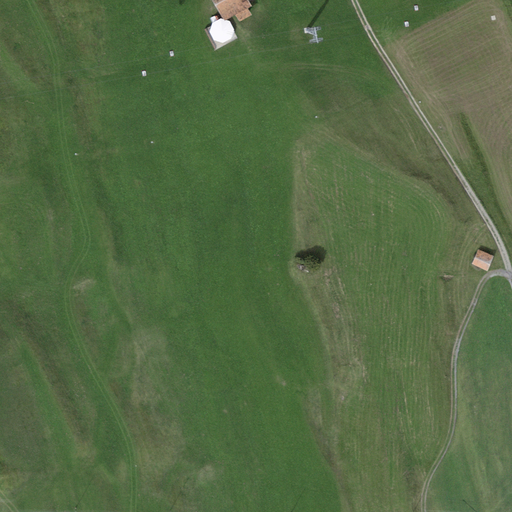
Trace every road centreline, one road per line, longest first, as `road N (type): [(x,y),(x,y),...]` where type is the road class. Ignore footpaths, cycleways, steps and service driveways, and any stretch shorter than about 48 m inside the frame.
road 1 (track): [(511,273),(346,0)]
road 2 (track): [(511,277),(486,277),(457,347),(455,425),(425,483),(423,511)]
